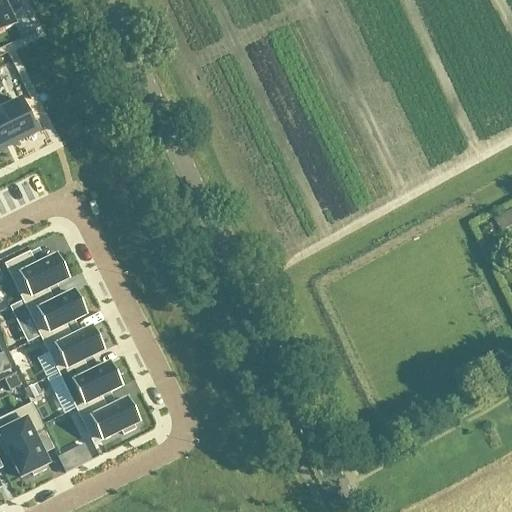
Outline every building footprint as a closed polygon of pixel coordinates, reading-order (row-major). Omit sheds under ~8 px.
[(3,8),(0,9),(0,33),(13,27),(3,8)] [(20,103),(0,113),(0,116),(14,146),(36,136),(20,103)] [(0,116),(0,152),(14,146),(0,116)] [(28,255),(3,268),(21,304),(66,282),(55,259),(35,269),(28,255)] [(66,282),(21,304),(39,340),(47,336),(84,318),(72,295),(53,305),(47,292),(66,283),(66,282)] [(47,336),(39,340),(56,376),(101,354),(90,331),(71,341),(65,328),(84,319),(84,318),(47,336)] [(101,354),(56,376),(74,412),(119,390),(108,367),(88,377),(82,364),(102,354),(101,354)] [(119,390),(74,412),(92,448),(120,434),(122,438),(134,432),(132,429),(137,426),(126,403),(106,412),(100,400),(119,390)] [(0,434),(0,441),(4,450),(1,452),(7,465),(11,463),(19,480),(30,475),(32,479),(45,472),(43,469),(46,467),(41,457),(32,437),(43,432),(30,407),(7,417),(13,429),(0,434)]
